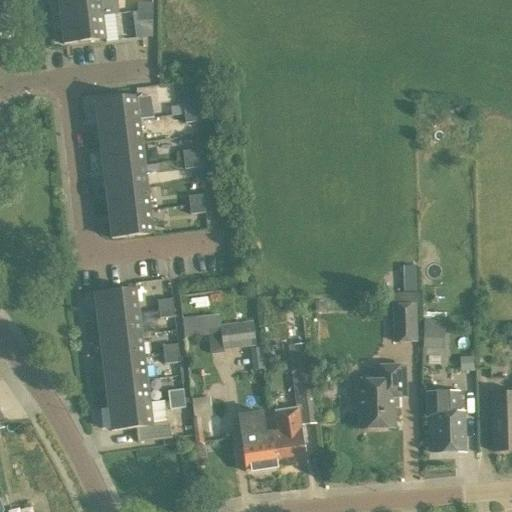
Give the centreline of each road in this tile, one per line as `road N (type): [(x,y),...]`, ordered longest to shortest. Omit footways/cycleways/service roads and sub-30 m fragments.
road 1 (residential): [(68,80),(86,260),(212,245)]
road 2 (residential): [(274,511),(511,492)]
road 3 (residential): [(100,511),(73,447),(0,344)]
